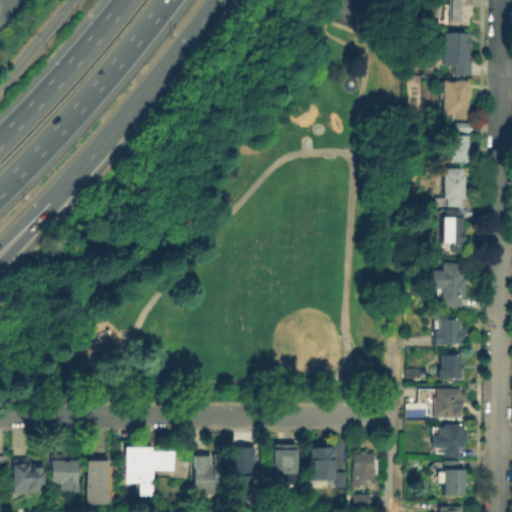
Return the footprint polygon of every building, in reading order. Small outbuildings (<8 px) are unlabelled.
[(469,15),(469,24),(448,24),(448,0),(470,0),(470,15),(469,15)] [(469,32),(469,60),(472,60),(472,74),(453,74),(454,64),(442,63),(442,52),(438,52),(438,31),(443,31),(443,32),(469,32)] [(441,114),(442,79),(469,79),(468,84),(470,84),(470,96),(467,96),(467,109),(469,109),(469,118),(452,118),(452,114),(441,114)] [(469,132),(453,132),(453,122),(468,122),(469,132)] [(469,134),(469,146),(471,146),(471,151),(470,151),(470,161),(447,162),(446,135),(469,134)] [(463,167),(463,174),(465,174),(465,198),(461,198),(461,206),(435,206),(435,197),(443,197),(443,174),(435,174),(435,167),(463,167)] [(460,207),(460,216),(463,216),(462,228),(464,228),(464,242),(462,242),(462,253),(439,253),(440,241),(440,217),(438,217),(438,208),(444,207),(460,207)] [(462,262),(463,277),(465,277),(465,296),(461,296),(462,306),(440,306),(440,290),(428,290),(427,277),(431,276),(430,270),(441,269),(441,262),(462,262)] [(460,318),(460,329),(462,329),(462,344),(432,344),(432,318),(437,318),(437,317),(449,317),(449,318),(460,318)] [(461,355),(461,364),(463,364),(463,369),(462,369),(461,378),(438,377),(438,368),(440,368),(440,355),(461,355)] [(401,367),(416,367),(416,368),(423,368),(423,374),(415,374),(415,377),(401,377),(401,367)] [(459,387),(459,415),(430,415),(430,401),(415,401),(416,387),(459,387)] [(459,442),(459,446),(455,446),(455,456),(440,456),(440,446),(428,446),(428,434),(434,434),(434,426),(440,426),(440,423),(460,424),(459,432),(463,432),(463,442),(459,442)] [(292,443),(292,448),(296,447),(296,471),(294,471),(295,482),(273,482),(273,472),(272,472),(272,448),(275,448),(275,443),(292,443)] [(259,491),(251,491),(251,493),(234,494),(234,452),(237,451),(237,444),(248,444),(248,451),(254,451),(254,458),(249,458),(249,462),(252,462),(252,475),(254,475),(255,479),(259,479),(259,491)] [(173,450),(173,470),(153,470),(153,496),(139,496),(139,483),(123,483),(123,447),(151,447),(150,450),(173,450)] [(337,450),(337,454),(339,454),(339,467),(337,467),(337,470),(328,470),(328,474),(323,474),(323,478),(309,478),(308,473),(308,456),(312,455),(312,452),(331,452),(331,450),(337,450)] [(365,451),(365,454),(372,454),(373,480),(363,480),(363,471),(352,471),(351,454),(360,454),(359,451),(365,451)] [(63,453),(64,460),(77,459),(78,482),(79,482),(79,492),(59,493),(58,484),(48,484),(48,476),(50,454),(63,453)] [(222,453),(222,494),(192,494),(192,455),(208,455),(208,454),(222,453)] [(0,455),(5,455),(5,460),(8,460),(8,471),(0,471),(0,455)] [(28,457),(29,472),(32,472),(32,467),(41,467),(42,485),(39,485),(39,491),(26,492),(26,494),(11,494),(12,458),(28,457)] [(464,468),(464,477),(465,477),(465,484),(463,484),(463,494),(443,494),(443,459),(459,459),(459,468),(464,468)] [(107,460),(107,492),(109,492),(109,504),(85,505),(85,461),(107,460)] [(347,486),(336,486),(336,472),(346,472),(347,486)] [(369,504),(352,504),(352,494),(369,494),(369,504)]
